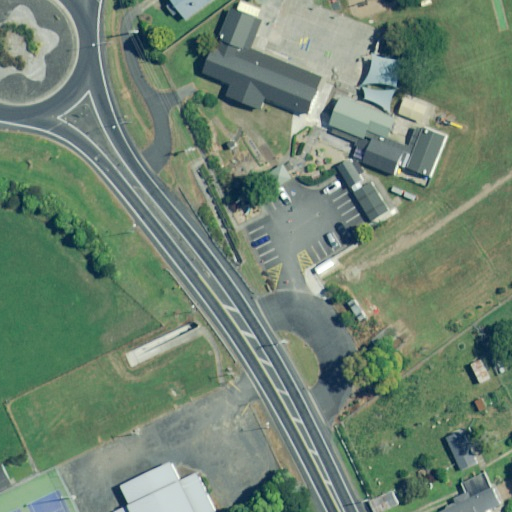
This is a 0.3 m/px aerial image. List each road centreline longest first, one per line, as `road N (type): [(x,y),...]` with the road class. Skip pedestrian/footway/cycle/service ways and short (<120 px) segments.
road 1 (primary): [(86,59),(123,146),(198,248),(220,292)]
road 2 (primary): [(220,292),(181,258),(92,151),(30,112)]
road 3 (primary): [(220,292),(338,511)]
